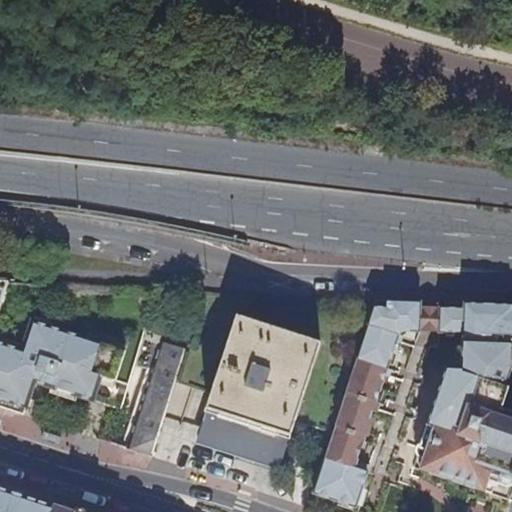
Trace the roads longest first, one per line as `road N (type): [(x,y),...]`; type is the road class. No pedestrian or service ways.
road 1 (unclassified): [(0,219),(182,248),(269,272),(430,282),(499,276),(511,267)]
road 2 (primary): [(0,174),(511,240)]
road 3 (primary): [(511,189),(0,130)]
road 4 (tertiary): [(511,84),(219,0)]
road 5 (tertiary): [(0,446),(212,511)]
